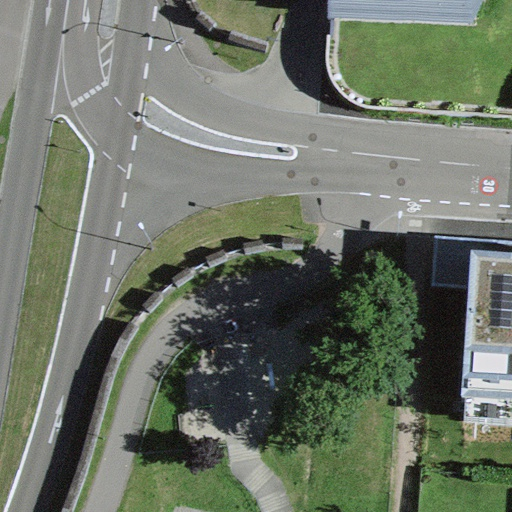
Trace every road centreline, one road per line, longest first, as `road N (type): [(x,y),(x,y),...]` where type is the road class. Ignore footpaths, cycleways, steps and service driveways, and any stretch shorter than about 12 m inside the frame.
road 1 (primary): [(18,511),(48,435),(114,127)]
road 2 (primary): [(56,26),(0,323)]
road 3 (residential): [(114,127),(181,166),(235,174),(291,176),(359,153)]
road 4 (residential): [(257,124),(194,102),(156,70),(131,29)]
road 5 (residential): [(359,153),(511,166)]
road 6 (residential): [(315,0),(257,124)]
